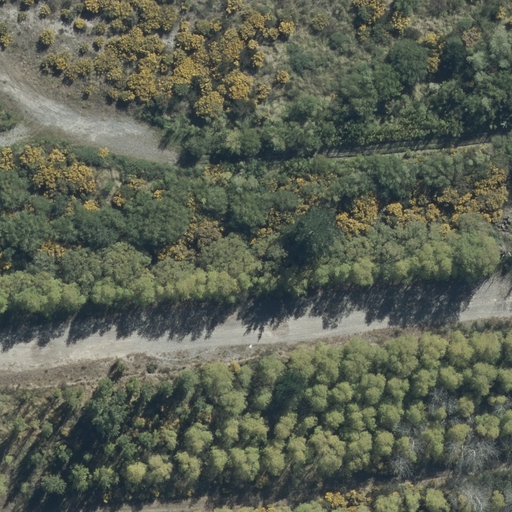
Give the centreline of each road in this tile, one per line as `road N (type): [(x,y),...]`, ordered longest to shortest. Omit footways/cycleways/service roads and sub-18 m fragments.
road 1 (track): [(511,130),(438,145),(288,155),(114,149),(25,130),(0,133)]
road 2 (track): [(0,361),(511,301)]
